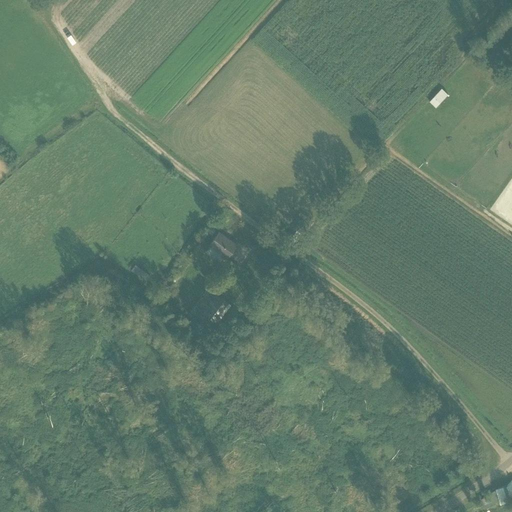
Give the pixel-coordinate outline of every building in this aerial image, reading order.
[(442,108),(452,96),(444,90),(434,102),(442,108)] [(509,229),(511,224),(511,223),(504,217),(500,221),(509,229)] [(227,258),(231,253),(237,245),(218,232),(209,244),(227,258)] [(135,266),(131,271),(146,282),(150,277),(135,266)] [(203,314),(217,324),(230,305),(217,295),(203,314)] [(506,487),(497,489),(500,501),(510,498),(506,487)]
